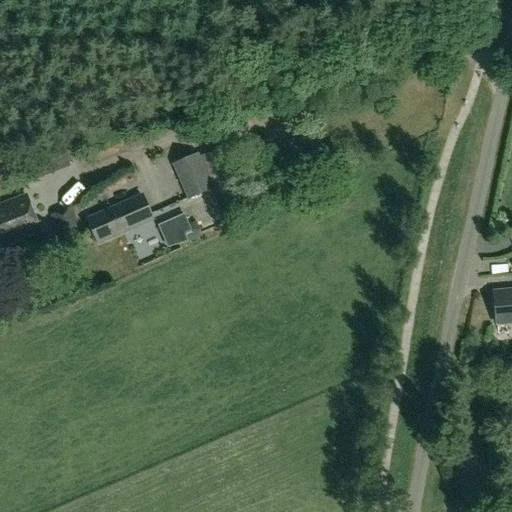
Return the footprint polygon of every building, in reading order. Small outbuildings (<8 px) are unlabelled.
[(200,157),(214,188),(239,178),(225,146),(200,157)] [(213,189),(198,153),(172,165),(187,200),(213,189)] [(49,196),(88,192),(85,167),(46,172),(49,196)] [(0,205),(0,247),(39,232),(25,196),(0,205)] [(142,197),(87,221),(98,246),(153,222),(142,197)] [(81,232),(72,207),(50,216),(60,240),(81,232)] [(184,216),(159,227),(168,249),(194,237),(184,216)] [(511,322),(511,289),(492,292),(495,324),(511,322)]
